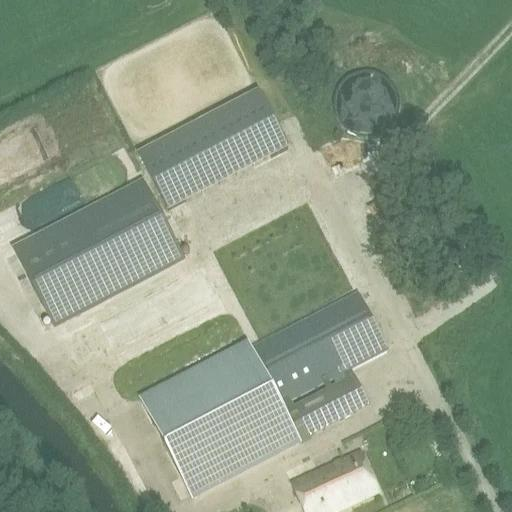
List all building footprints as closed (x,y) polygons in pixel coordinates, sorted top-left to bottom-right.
[(146,189),(18,256),(56,330),(185,263),(161,217),(278,156),(249,100),(131,161),(146,189)] [(351,293),(359,289),(344,258),(336,262),(351,293)] [(442,306),(430,284),(415,292),(427,314),(442,306)] [(359,296),(252,351),(248,343),(139,400),(193,504),(302,447),(300,443),(369,408),(354,379),(295,409),(291,402),(387,353),(359,296)] [(303,511),(338,511),(379,494),(361,454),(291,485),(303,511)]
